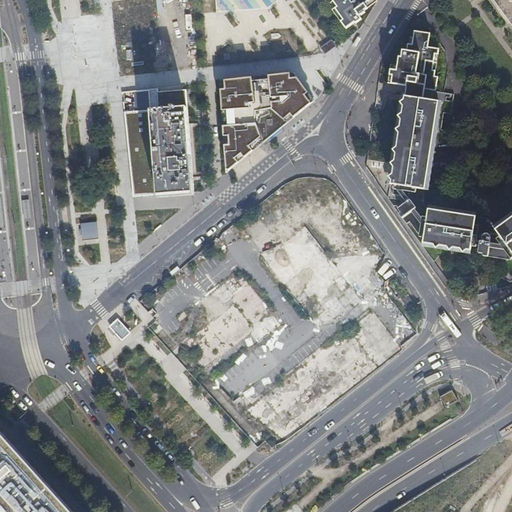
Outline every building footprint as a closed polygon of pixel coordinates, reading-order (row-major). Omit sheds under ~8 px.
[(202,0),(203,11),(214,10),(213,0),(202,0)] [(357,0),(328,0),(341,20),(340,21),(347,32),(345,34),(348,39),(360,26),(358,20),(363,16),(362,15),(364,13),(361,11),(364,9),(363,8),(357,0)] [(511,0),(491,0),(492,1),(511,26),(511,0)] [(459,29),(449,36),(456,46),(466,39),(459,29)] [(402,204),(395,208),(398,213),(419,242),(467,250),(467,246),(472,247),(472,245),(475,245),(474,253),(479,254),(479,255),(506,258),(511,254),(511,215),(493,228),(485,217),(426,208),(421,202),(438,100),(412,97),(413,87),(432,89),(434,78),(429,78),(433,50),(422,48),(424,34),(408,32),(407,45),(402,45),(401,51),(397,51),(396,57),(394,57),(392,70),(386,70),(385,84),(404,86),(390,183),(392,184),(391,195),(399,196),(399,200),(402,204)] [(335,47),(331,41),(320,48),(324,54),(335,47)] [(222,121),(226,173),(313,101),(293,72),(224,80),(225,89),(220,90),(221,111),(226,110),(227,121),(222,121)] [(155,91),(157,96),(157,108),(150,109),(150,111),(156,194),(193,191),(185,103),(184,90),(162,91),(155,91)] [(416,242),(419,242),(398,213),(396,214),(416,242)] [(96,221),(81,223),(82,240),(98,239),(96,221)] [(210,290),(253,345),(281,322),(242,273),(230,283),(226,277),(210,290)] [(398,285),(392,289),(404,305),(410,301),(398,285)] [(227,387),(308,388),(309,344),(277,366),(264,347),(220,376),(227,387)] [(450,390),(439,396),(440,398),(444,406),(456,400),(450,390)] [(0,511),(0,504),(7,511),(69,511),(0,438),(0,511)]
